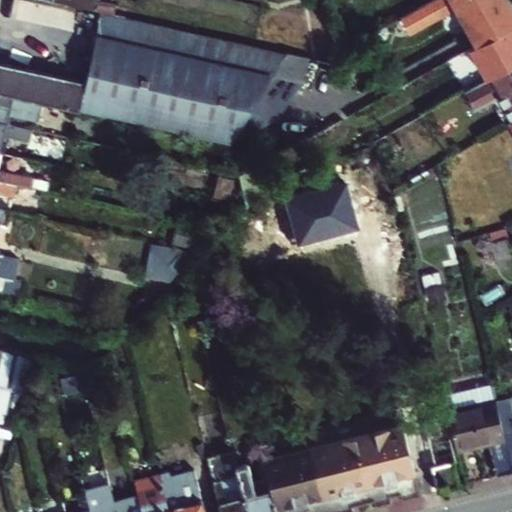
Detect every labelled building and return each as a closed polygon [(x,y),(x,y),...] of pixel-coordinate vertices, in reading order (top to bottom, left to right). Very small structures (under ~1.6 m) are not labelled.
[(54,0),(70,3),(80,6),(104,11),(106,0),(54,0)] [(474,46),(511,25),(511,9),(507,0),(428,0),(398,17),(408,35),(451,11),(456,12),(474,46)] [(80,6),(70,3),(69,10),(79,13),(80,6)] [(128,16),(105,11),(89,82),(0,62),(0,91),(45,102),(106,116),(107,113),(232,141),(281,52),(127,18),(128,16)] [(306,54),(285,50),(271,74),(301,80),(306,54)] [(511,79),(505,67),(489,76),(465,88),(469,95),(468,96),(471,101),(472,100),(476,107),(499,94),(511,116),(511,79)] [(0,91),(0,121),(10,124),(12,115),(41,121),(45,102),(0,91)] [(10,124),(0,121),(0,153),(4,154),(9,137),(29,142),(33,129),(10,124)] [(0,180),(17,184),(20,173),(0,168),(0,180)] [(0,191),(14,195),(17,184),(0,180),(0,191)] [(223,202),(239,205),(243,187),(227,183),(223,202)] [(0,208),(0,258),(2,252),(0,251),(0,222),(8,225),(11,211),(0,208)] [(282,214),(249,223),(255,246),(288,238),(282,214)] [(506,242),(503,232),(489,235),(491,245),(506,242)] [(511,266),(506,242),(491,245),(497,269),(511,266)] [(0,419),(11,422),(16,423),(29,368),(32,356),(0,348),(0,419)] [(492,388),(442,401),(455,452),(489,443),(498,477),(511,472),(511,464),(495,401),(492,388)] [(511,396),(495,401),(511,464),(511,396)] [(400,412),(403,424),(422,496),(438,492),(431,466),(457,459),(455,452),(442,401),(400,412)] [(11,422),(0,419),(0,440),(6,441),(11,422)] [(403,424),(354,436),(372,503),(373,509),(390,504),(387,493),(398,490),(401,501),(422,496),(403,424)] [(354,436),(308,448),(324,511),(355,511),(352,500),(360,499),(361,505),(372,503),(354,436)] [(269,481),(276,511),(324,511),(308,448),(263,460),(269,481)] [(232,452),(217,456),(224,479),(238,475),(236,468),(232,452)] [(247,511),(238,475),(224,479),(217,456),(208,459),(221,511),(247,511)] [(431,466),(438,492),(463,485),(457,459),(431,466)] [(236,468),(238,475),(247,511),(276,511),(269,481),(253,485),(248,465),(236,468)] [(159,474),(168,511),(204,511),(194,470),(168,477),(166,472),(159,474)] [(139,500),(142,511),(168,511),(159,474),(134,481),(139,500)] [(86,493),(90,511),(117,511),(115,505),(111,486),(86,493)] [(115,505),(117,511),(142,511),(139,500),(115,505)]
